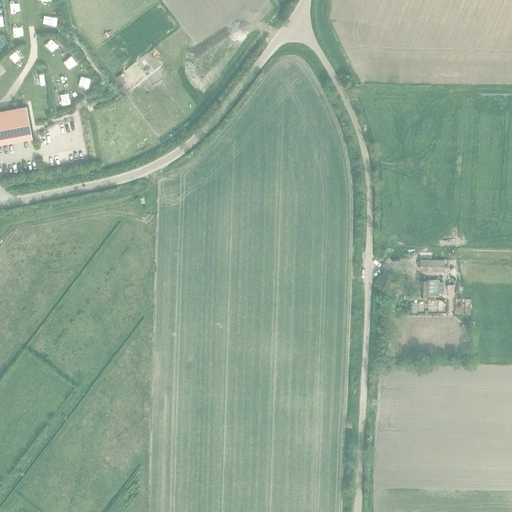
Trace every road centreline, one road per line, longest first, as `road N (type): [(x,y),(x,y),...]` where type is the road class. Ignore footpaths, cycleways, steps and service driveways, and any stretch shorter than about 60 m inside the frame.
road 1 (unclassified): [(357,511),(367,175),(350,110),(312,44)]
road 2 (unclassified): [(0,204),(155,166),(192,143),(279,41)]
road 3 (track): [(144,170),(147,188),(124,201),(0,233)]
